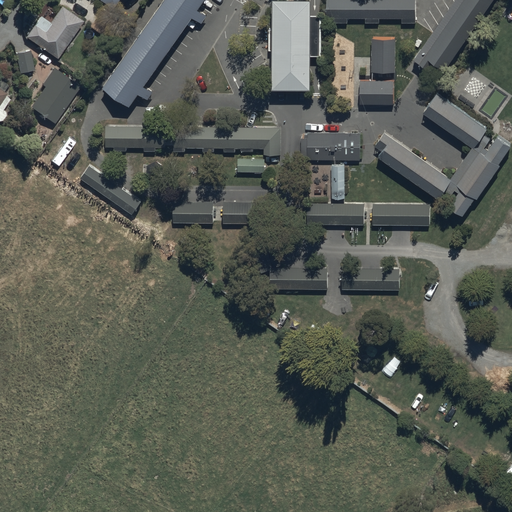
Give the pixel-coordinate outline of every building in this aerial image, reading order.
[(133,0),(98,0),(117,13),(125,0),(126,0),(131,3),(133,0)] [(167,0),(103,90),(130,110),(209,0),(167,0)] [(308,0),(270,0),(270,82),(309,82),(308,0)] [(416,0),(325,0),(326,15),(334,15),(334,22),(351,22),(351,14),(363,14),(363,23),(382,23),(382,15),(403,15),(403,22),(417,23),(416,0)] [(444,64),(487,0),(450,0),(413,53),(429,64),(434,57),(444,64)] [(36,48),(60,64),(86,27),(62,10),(51,25),(41,18),(26,41),(36,48)] [(394,35),(375,35),(375,69),(395,69),(394,35)] [(370,38),(353,38),(353,60),(370,60),(370,38)] [(31,52),(15,55),(19,76),(35,73),(31,52)] [(56,127),(82,90),(57,72),(31,110),(56,127)] [(392,77),(358,77),(359,99),(392,99),(392,77)] [(475,142),(487,127),(436,90),(425,105),(475,142)] [(0,91),(0,124),(16,103),(0,91)] [(166,123),(106,124),(106,146),(166,145),(166,123)] [(282,126),(179,126),(179,142),(266,145),(266,152),(283,151),(282,126)] [(360,131),(307,132),(307,158),(360,157),(360,131)] [(74,143),(63,135),(53,150),(65,159),(73,148),(71,146),(74,143)] [(438,190),(447,177),(389,137),(380,150),(438,190)] [(489,142),(451,200),(464,209),(503,151),(489,142)] [(266,154),(238,153),(238,167),(266,168),(266,154)] [(345,160),(332,160),(333,194),(345,194),(345,160)] [(140,196),(89,163),(79,179),(129,212),(140,196)] [(365,199),(310,199),(310,223),(365,223),(365,199)] [(261,200),(223,201),(224,221),(262,221),(261,200)] [(431,202),(371,200),(370,224),(431,226),(431,202)] [(215,201),(174,201),(174,221),(215,220),(215,201)] [(329,266),(273,265),(273,285),(329,286),(329,266)] [(401,269),(343,268),(343,288),(401,289),(401,269)]
